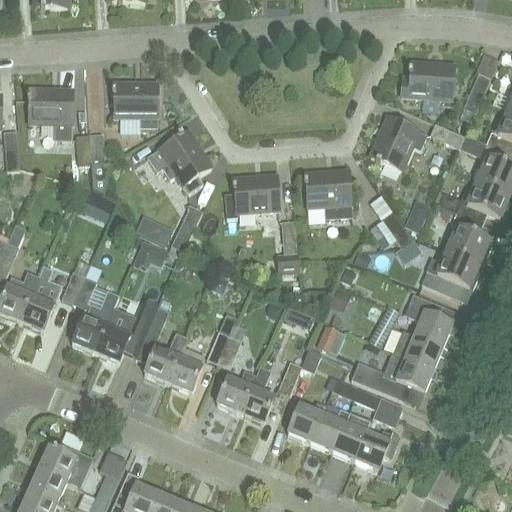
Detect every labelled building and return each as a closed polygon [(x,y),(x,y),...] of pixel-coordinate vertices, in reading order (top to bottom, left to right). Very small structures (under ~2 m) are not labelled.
[(67,13),(67,0),(34,0),(34,11),(67,13)] [(470,126),(497,65),(483,58),(474,77),(478,78),(459,121),(470,126)] [(402,82),(400,99),(451,104),(453,71),(410,67),(409,73),(407,73),(407,78),(409,78),(409,82),(402,82)] [(113,99),(113,122),(156,122),(156,88),(113,88),(113,94),(111,94),(111,99),(113,99)] [(27,127),(54,128),(53,145),(71,145),(72,96),(28,94),(27,127)] [(511,117),(507,116),(497,138),(491,136),(486,147),(511,158),(511,117)] [(418,135),(387,121),(370,162),(375,164),(374,166),(378,168),(379,166),(400,174),(407,160),(418,135)] [(463,141),(434,128),(428,141),(458,154),(463,141)] [(19,179),(16,135),(2,137),(6,180),(19,179)] [(181,137),(176,139),(178,141),(146,161),(156,177),(162,174),(168,185),(173,182),(180,193),(183,192),(187,198),(202,189),(197,181),(210,173),(203,161),(186,135),(182,138),(181,137)] [(89,140),(91,169),(103,168),(102,139),(89,140)] [(91,169),(89,140),(75,141),(76,170),(91,169)] [(487,162),(477,185),(511,201),(511,172),(507,170),(511,159),(511,158),(486,147),(481,159),(487,162)] [(302,190),(304,190),(307,212),(322,211),(350,209),(348,175),(303,179),(304,185),(302,185),(302,190)] [(234,198),(224,199),(225,223),(236,222),(236,217),(279,214),(276,181),(233,184),(233,190),(231,190),(231,195),(234,195),(234,198)] [(459,208),(455,217),(482,229),(486,218),(498,223),(499,221),(503,222),(511,201),(477,185),(466,210),(459,208)] [(85,218),(94,198),(83,193),(74,213),(85,218)] [(181,257),(202,216),(188,209),(186,214),(188,215),(169,251),(181,257)] [(380,224),(401,253),(412,245),(392,216),(380,224)] [(456,232),(446,255),(482,271),(492,249),(488,247),(489,246),(477,241),(482,229),(455,217),(450,229),(456,232)] [(299,278),(294,226),(279,227),(282,258),(274,259),(277,281),(299,278)] [(158,227),(150,242),(164,249),(172,233),(158,227)] [(0,264),(9,243),(0,239),(0,264)] [(9,243),(0,264),(0,290),(1,291),(20,248),(9,243)] [(145,272),(153,250),(142,245),(133,267),(145,272)] [(412,245),(401,253),(396,257),(403,267),(419,256),(412,245)] [(482,271),(446,255),(436,279),(430,276),(425,288),(451,299),(456,289),(468,293),(468,292),(472,294),(482,271)] [(358,256),(353,267),(365,272),(369,260),(358,256)] [(41,278),(65,286),(70,273),(45,264),(41,278)] [(73,309),(85,282),(84,281),(88,271),(78,267),(74,277),(71,276),(60,304),(73,309)] [(348,288),(353,277),(346,273),(340,284),(348,288)] [(0,319),(19,327),(37,286),(38,281),(27,277),(19,296),(7,291),(0,307),(0,319)] [(85,282),(73,309),(85,314),(85,312),(88,314),(84,323),(82,322),(71,349),(94,358),(113,314),(112,314),(118,300),(94,290),(96,286),(85,282)] [(223,295),(226,287),(215,282),(210,293),(218,297),(223,295)] [(60,295),(37,286),(19,327),(42,337),(60,295)] [(337,292),(330,308),(341,313),(348,297),(337,292)] [(413,340),(443,352),(452,329),(437,323),(442,311),(412,299),(404,321),(419,327),(413,340)] [(162,303),(159,312),(166,315),(170,306),(162,303)] [(145,339),(156,311),(144,306),(133,334),(145,339)] [(269,321),(275,324),(280,312),(269,307),(266,314),(269,321)] [(379,324),(391,331),(399,317),(388,310),(379,324)] [(156,311),(145,339),(157,344),(168,316),(166,315),(159,312),(156,311)] [(295,329),(300,317),(288,312),(283,324),(295,329)] [(124,319),(113,314),(94,358),(118,369),(129,342),(117,337),(124,319)] [(391,331),(379,324),(367,346),(379,353),(391,331)] [(234,327),(228,341),(230,341),(218,370),(229,374),(240,346),(245,332),(234,327)] [(321,328),(311,354),(320,358),(324,360),(335,333),(321,328)] [(230,341),(228,341),(217,336),(206,365),(218,370),(230,341)] [(402,336),(393,357),(434,374),(443,352),(413,340),(402,336)] [(167,389),(183,352),(186,343),(175,338),(167,358),(155,353),(144,379),(167,389)] [(183,352),(167,389),(191,398),(201,372),(199,371),(204,360),(183,352)] [(311,354),(308,353),(301,371),(300,373),(312,378),(320,358),(311,354)] [(434,374),(393,357),(385,378),(357,367),(350,385),(391,401),(397,386),(424,397),(434,374)] [(256,381),(239,419),(263,428),(274,402),(261,397),(274,363),(265,360),(260,372),(259,372),(256,381)] [(289,366),(278,394),(289,399),(300,373),(301,371),(289,366)] [(239,419),(256,381),(244,376),(239,387),(227,383),(216,409),(239,419)] [(353,404),(358,393),(336,384),(331,395),(353,404)] [(380,402),(358,393),(353,404),(375,414),(380,402)] [(380,402),(375,414),(371,423),(394,432),(402,412),(380,402)] [(309,448),(324,411),(316,408),(313,415),(299,409),(287,438),(309,448)] [(325,411),(324,411),(309,448),(331,457),(343,427),(322,418),(325,411)] [(344,427),(343,427),(331,457),(353,466),(369,426),(348,417),(344,427)] [(371,427),(369,426),(353,466),(376,476),(383,461),(390,464),(399,442),(383,435),(379,442),(366,437),(371,427)] [(37,474),(76,491),(80,484),(70,479),(76,465),(47,453),(37,474)] [(114,459),(95,500),(107,505),(126,464),(114,459)] [(37,474),(27,496),(62,511),(66,504),(60,501),(66,488),(76,492),(76,491),(37,474)] [(152,511),(158,498),(136,489),(131,500),(118,495),(111,511),(152,511)] [(27,496),(20,511),(55,511),(56,510),(61,511),(62,511),(27,496)] [(152,511),(178,511),(180,508),(158,498),(152,511)] [(104,511),(107,505),(95,500),(89,511),(104,511)]
